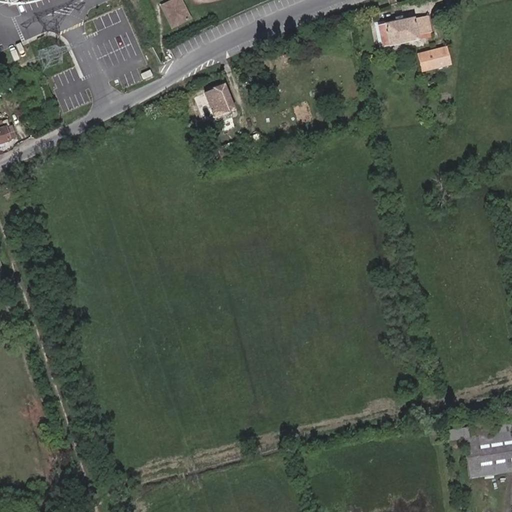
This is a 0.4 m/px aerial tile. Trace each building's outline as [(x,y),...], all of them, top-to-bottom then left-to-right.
[(188,21),(178,0),(175,1),(184,23),(188,21)] [(175,1),(160,8),(170,29),(184,23),(175,1)] [(409,20),(375,28),(381,51),(422,40),(420,36),(424,34),(420,19),(409,22),(409,20)] [(439,50),(415,57),(420,72),(444,64),(439,50)] [(220,87),(201,94),(211,120),(230,112),(220,87)] [(0,128),(0,144),(10,142),(9,139),(15,137),(12,128),(6,130),(5,127),(4,127),(0,128)] [(461,433),(466,468),(511,463),(511,426),(511,415),(460,422),(461,433)] [(461,433),(460,422),(446,424),(447,434),(461,433)]
